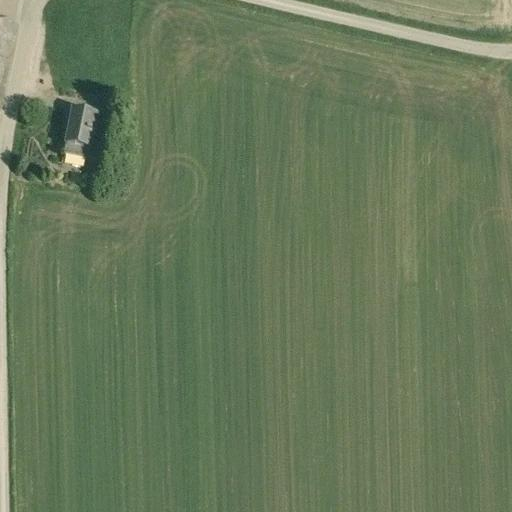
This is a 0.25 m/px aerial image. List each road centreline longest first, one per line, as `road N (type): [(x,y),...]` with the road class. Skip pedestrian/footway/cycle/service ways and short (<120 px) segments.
road 1 (unclassified): [(4,511),(0,223)]
road 2 (unclassified): [(252,0),(511,51)]
road 3 (unclassified): [(0,178),(37,0)]
